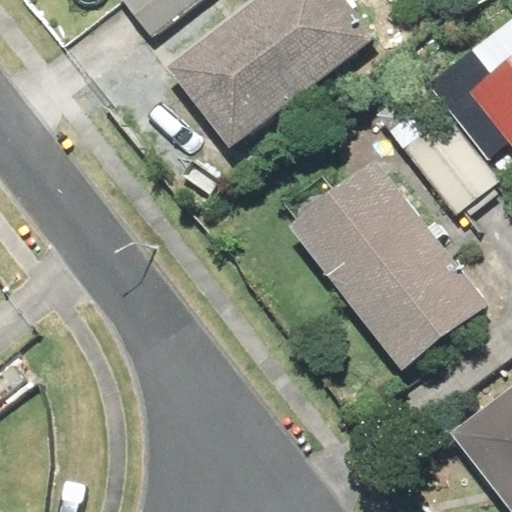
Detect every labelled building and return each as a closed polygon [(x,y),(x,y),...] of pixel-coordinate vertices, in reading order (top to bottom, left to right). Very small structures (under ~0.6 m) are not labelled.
[(124,0),(148,31),(190,0),(124,0)] [(372,32),(345,0),(241,0),(170,59),(239,142),(372,32)] [(511,46),(468,80),(511,136),(511,46)] [(425,90),(384,126),(456,208),(497,172),(425,90)] [(316,166),(272,205),(407,360),(485,292),(370,160),(336,189),(316,166)] [(511,379),(457,422),(511,493),(511,379)]
